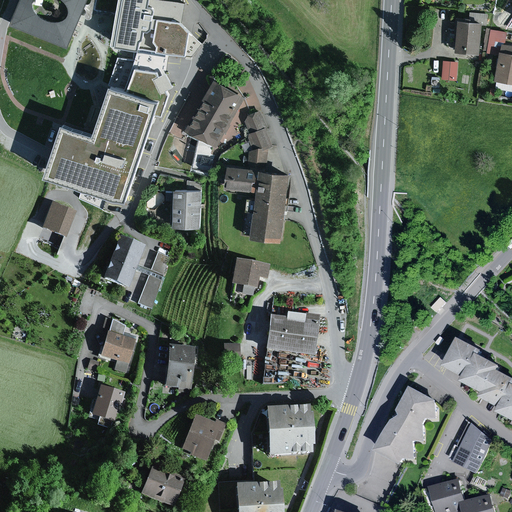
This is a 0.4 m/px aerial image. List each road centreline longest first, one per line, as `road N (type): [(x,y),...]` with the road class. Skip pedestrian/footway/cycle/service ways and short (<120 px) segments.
road 1 (primary): [(327,469),(371,321),(391,0)]
road 2 (tertiary): [(327,469),(341,474),(361,466),(410,358)]
road 3 (tertiary): [(410,358),(511,251)]
road 4 (residential): [(511,441),(410,358)]
